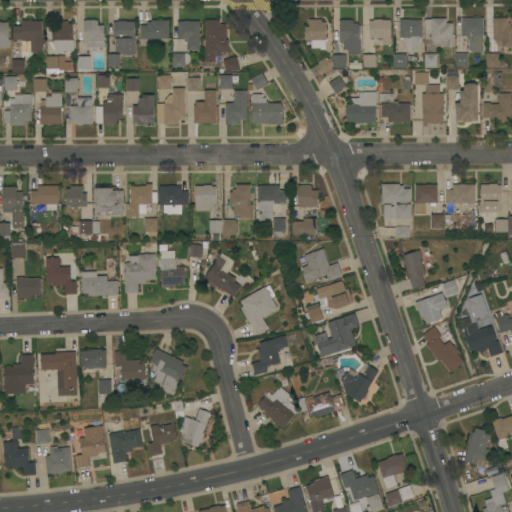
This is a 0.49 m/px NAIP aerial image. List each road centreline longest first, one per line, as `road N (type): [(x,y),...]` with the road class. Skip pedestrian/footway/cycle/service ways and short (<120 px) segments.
road 1 (residential): [(0,156),(511,150)]
road 2 (tertiary): [(421,413),(332,154),(273,42),(240,0)]
road 3 (tertiary): [(0,510),(252,473),(421,413)]
road 4 (residential): [(0,324),(203,313),(252,473)]
